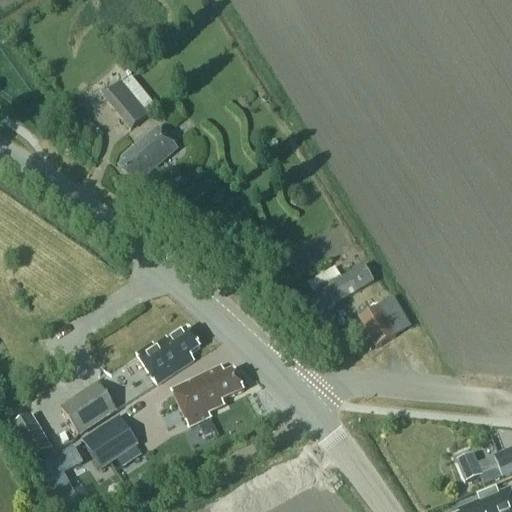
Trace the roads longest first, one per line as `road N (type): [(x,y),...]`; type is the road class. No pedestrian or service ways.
road 1 (tertiary): [(306,402),(120,237),(0,151)]
road 2 (unclassified): [(511,400),(334,386),(306,402)]
road 3 (tertiary): [(388,511),(306,402)]
